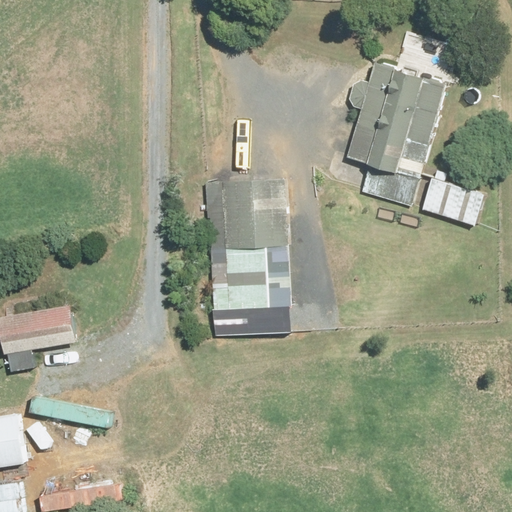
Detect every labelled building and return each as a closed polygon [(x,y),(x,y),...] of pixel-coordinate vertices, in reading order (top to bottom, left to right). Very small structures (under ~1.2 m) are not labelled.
[(451,86),(380,66),(374,86),(360,82),(354,106),(367,110),(345,185),(416,206),(451,86)] [(488,192),(437,177),(427,211),(478,226),(488,192)] [(262,216),(260,182),(212,185),(219,312),(297,307),(296,278),(275,279),(272,216),(262,216)] [(80,342),(73,306),(3,319),(13,374),(41,369),(38,350),(80,342)] [(0,467),(30,463),(23,415),(0,418),(0,467)] [(0,511),(27,511),(24,483),(0,485),(0,511)]
